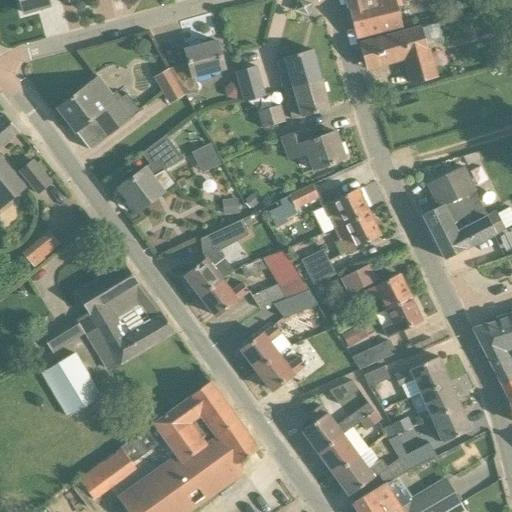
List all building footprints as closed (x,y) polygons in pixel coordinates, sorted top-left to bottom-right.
[(19,0),(23,13),(50,6),(48,0),(19,0)] [(355,37),(403,26),(399,10),(402,10),(400,2),(407,0),(347,0),(350,10),(348,10),(355,37)] [(308,15),(311,5),(300,1),(296,10),(308,15)] [(428,50),(422,28),(360,45),(366,67),(402,57),(410,84),(438,77),(430,49),(428,50)] [(171,69),(171,71),(185,95),(186,96),(199,93),(195,78),(225,69),(217,41),(186,51),(190,64),(171,69)] [(511,48),(491,55),(495,67),(496,72),(511,67),(511,48)] [(274,61),(283,91),(321,80),(312,50),(274,61)] [(244,102),(266,96),(257,66),(236,72),(244,102)] [(171,103),(185,95),(171,71),(157,79),(171,103)] [(140,113),(126,95),(121,99),(116,92),(111,95),(98,78),(58,108),(90,150),(140,113)] [(321,80),(283,91),(292,120),(302,117),(330,109),(321,80)] [(262,129),(285,122),(280,105),(257,112),(262,129)] [(0,209),(25,189),(0,159),(0,147),(19,132),(5,115),(0,119),(0,209)] [(345,159),(335,132),(309,142),(304,129),(281,137),(290,161),(308,154),(314,171),(334,164),(334,163),(345,159)] [(119,188),(137,212),(164,192),(174,184),(164,171),(184,159),(166,135),(142,153),(150,164),(119,188)] [(220,166),(210,146),(209,144),(191,153),(202,175),(203,174),(220,166)] [(18,172),(38,195),(51,185),(32,161),(18,172)] [(446,260),(465,250),(464,249),(505,228),(496,210),(487,215),(475,191),(476,191),(464,166),(428,184),(440,207),(423,215),(446,260)] [(296,209),(319,198),(312,184),(307,187),(276,202),(284,220),(298,213),(296,209)] [(358,190),(311,213),(321,235),(334,230),(369,213),(358,190)] [(369,213),(334,230),(339,241),(334,243),(340,255),(380,236),(369,213)] [(240,220),(199,239),(208,259),(219,251),(249,236),(240,220)] [(44,257),(33,244),(22,253),(34,268),(45,259),(44,257)] [(314,286),(336,275),(324,249),(314,254),(312,252),(304,255),(306,258),(301,260),(314,286)] [(208,259),(186,276),(200,295),(227,275),(234,272),(219,251),(208,259)] [(265,259),(242,268),(246,278),(290,261),(285,251),(265,259)] [(240,261),(242,268),(265,259),(263,253),(240,261)] [(261,309),(274,304),(307,292),(297,271),(291,262),(284,265),(292,279),(252,296),(261,309)] [(349,294),(378,280),(370,264),(341,278),(349,294)] [(98,327),(149,296),(126,265),(79,295),(98,327)] [(227,275),(200,295),(216,317),(239,300),(238,300),(250,293),(242,282),(231,290),(224,280),(235,272),(234,272),(227,275)] [(379,298),(385,309),(410,297),(400,275),(365,292),(370,303),(379,298)] [(318,305),(310,291),(307,292),(274,304),(284,318),(318,305)] [(175,331),(149,296),(98,327),(110,346),(99,353),(109,370),(117,365),(118,366),(175,331)] [(385,309),(385,310),(375,314),(382,328),(387,338),(422,321),(410,297),(385,309)] [(511,317),(475,329),(493,365),(505,360),(499,347),(511,343),(511,377),(501,381),(502,383),(511,379),(511,317)] [(363,322),(344,332),(351,345),(370,335),(363,322)] [(274,324),(241,350),(256,369),(277,353),(269,342),(281,333),(274,324)] [(327,361),(347,349),(335,329),(315,341),(327,361)] [(354,358),(362,371),(398,353),(392,340),(354,358)] [(277,353),(256,369),(272,389),(304,364),(290,345),(278,354),(277,353)] [(68,417),(102,397),(76,353),(42,373),(68,417)] [(399,386),(401,385),(414,379),(421,394),(449,381),(438,357),(394,376),(399,386)] [(385,367),(364,376),(370,387),(390,378),(385,367)] [(511,379),(502,383),(510,400),(507,401),(511,416),(511,379)] [(352,381),(330,391),(339,404),(359,390),(352,381)] [(449,381),(421,394),(431,418),(460,405),(449,381)] [(258,448),(237,420),(210,382),(78,478),(95,501),(137,471),(132,464),(165,440),(178,456),(139,484),(118,499),(127,511),(188,511),(244,472),(237,463),(258,448)] [(302,431),(318,453),(344,434),(361,422),(375,411),(368,403),(337,425),(323,405),(308,416),(313,423),(302,431)] [(460,405),(431,418),(443,443),(471,430),(460,405)] [(381,419),(375,411),(361,422),(366,430),(381,419)] [(407,418),(391,425),(396,435),(411,427),(407,418)] [(396,435),(391,425),(381,430),(386,439),(396,435)] [(414,433),(412,428),(411,427),(396,435),(400,444),(416,437),(414,433)] [(318,453),(333,474),(359,455),(344,434),(318,453)] [(425,463),(442,454),(436,442),(419,450),(425,463)] [(385,484),(400,476),(407,472),(399,459),(387,467),(381,459),(368,467),(359,455),(333,474),(349,496),(379,474),(385,484)] [(385,484),(354,503),(360,511),(445,511),(461,503),(462,502),(449,480),(400,509),(385,484)] [(466,511),(461,503),(445,511),(466,511)]
